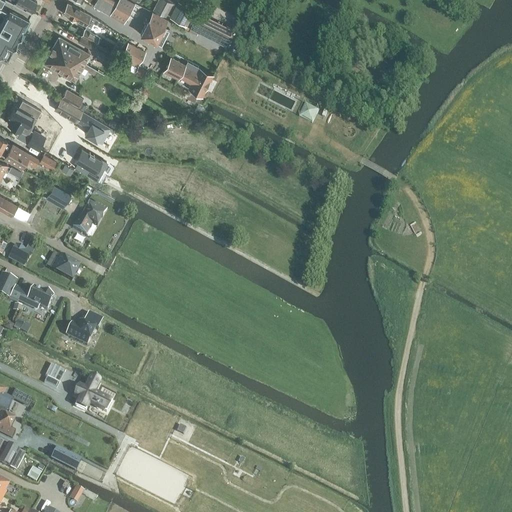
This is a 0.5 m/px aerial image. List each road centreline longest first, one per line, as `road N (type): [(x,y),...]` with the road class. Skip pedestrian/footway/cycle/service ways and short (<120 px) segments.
road 1 (track): [(406,511),(397,406),(430,234),(403,185),(352,155)]
road 2 (track): [(215,47),(246,102),(352,155)]
